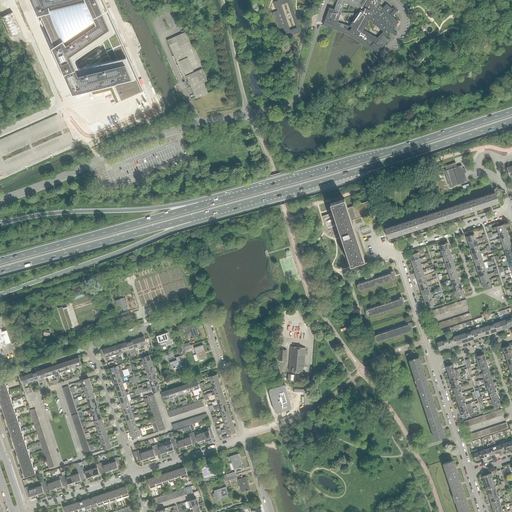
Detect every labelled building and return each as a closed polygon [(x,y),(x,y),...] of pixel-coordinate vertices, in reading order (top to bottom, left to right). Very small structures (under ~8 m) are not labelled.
[(32,0),(37,10),(39,9),(42,16),(40,21),(46,32),(49,41),(54,43),(57,50),(55,51),(73,91),(75,91),(76,93),(78,92),(78,94),(81,93),(82,94),(96,91),(113,87),(121,104),(145,93),(103,0),(32,0)] [(277,10),(273,12),(278,29),(283,27),(286,37),(301,32),(295,14),(289,0),(278,0),(274,1),(277,10)] [(336,0),(334,9),(329,8),(323,25),(336,30),(344,33),(358,40),(362,44),(375,56),(376,54),(381,49),(383,47),(389,40),(385,37),(398,22),(388,14),(392,9),(391,8),(386,4),(382,8),(379,12),(376,9),(380,2),(380,1),(380,0),(363,0),(361,5),(360,5),(360,4),(358,2),(357,1),(358,0),(336,0)] [(16,11),(5,16),(13,36),(24,31),(16,11)] [(187,80),(191,88),(203,83),(207,81),(202,69),(203,69),(193,49),(185,32),(166,40),(179,69),(178,69),(180,73),(181,73),(185,81),(187,80)] [(208,95),(203,83),(191,88),(196,101),(208,95)] [(64,118),(66,124),(72,121),(69,116),(64,118)] [(75,138),(77,143),(85,140),(84,138),(104,131),(101,124),(89,129),(85,121),(78,124),(81,132),(77,134),(78,137),(75,138)] [(464,173),(465,173),(465,172),(465,171),(465,170),(465,169),(464,169),(464,168),(463,169),(461,165),(453,168),(452,164),(445,166),(446,170),(445,171),(450,186),(466,181),(464,173)] [(479,197),(482,208),(498,202),(494,192),(479,197)] [(463,203),(466,213),(482,208),(479,197),(463,203)] [(329,214),(322,216),(325,224),(326,229),(329,228),(332,227),(336,226),(337,225),(339,231),(341,230),(343,236),(341,237),(350,265),(364,260),(354,230),(353,220),(350,221),(345,208),(347,208),(344,199),(342,199),(330,203),(333,213),(332,213),(329,214)] [(347,208),(345,208),(350,221),(353,220),(356,219),(373,213),(369,201),(357,205),(347,208)] [(447,208),(451,218),(466,213),(463,203),(447,208)] [(431,213),(435,223),(451,218),(447,208),(431,213)] [(419,228),(435,223),(431,213),(416,218),(419,228)] [(400,223),(403,233),(419,228),(416,218),(400,223)] [(403,233),(400,223),(384,228),(387,238),(403,233)] [(504,224),(496,227),(492,228),(493,230),(497,229),(498,232),(506,230),(504,224)] [(506,230),(498,232),(500,238),(508,235),(506,230)] [(466,237),(468,242),(476,240),(474,234),(466,237)] [(501,241),(502,244),(510,241),(508,235),(500,238),(497,239),(498,242),(501,241)] [(468,242),(470,248),(477,245),(476,240),(468,242)] [(510,241),(502,244),(504,250),(511,247),(510,241)] [(439,245),(441,251),(449,249),(447,243),(439,245)] [(479,251),(477,245),(470,248),(472,254),(479,251)] [(441,251),(443,257),(451,255),(449,249),(441,251)] [(472,254),(474,260),(481,257),(480,254),(483,253),(482,250),(479,251),(472,254)] [(411,261),(418,259),(417,253),(409,255),(411,261)] [(443,257),(445,263),(453,260),(451,255),(443,257)] [(481,257),(474,260),(475,265),(483,263),(481,257)] [(413,267),(420,264),(418,259),(411,261),(413,267)] [(445,263),(446,268),(454,266),(453,260),(445,263)] [(477,271),(485,268),(483,263),(475,265),(477,271)] [(413,267),(414,273),(422,270),(420,264),(413,267)] [(446,268),(448,274),(456,271),(454,266),(446,268)] [(477,271),(479,277),(487,274),(485,268),(477,271)] [(414,273),(416,278),(424,276),(423,272),(426,271),(425,269),(422,270),(414,273)] [(356,284),(358,291),(396,279),(393,271),(390,271),(391,273),(356,284)] [(458,277),(456,271),(448,274),(450,280),(458,277)] [(479,277),(481,282),(489,280),(488,277),(491,275),(490,273),(487,274),(479,277)] [(426,282),(424,276),(416,278),(418,284),(426,282)] [(460,283),(458,277),(450,280),(452,286),(460,283)] [(489,280),(481,282),(483,288),(491,286),(489,282),(492,281),(491,279),(489,280)] [(418,284),(420,290),(428,287),(426,282),(418,284)] [(452,286),(454,291),(462,289),(460,283),(452,286)] [(430,293),(428,287),(420,290),(422,295),(430,293)] [(464,294),(462,289),(454,291),(456,297),(464,294)] [(422,295),(424,301),(432,298),(431,295),(434,294),(433,292),(430,293),(422,295)] [(404,305),(401,296),(398,297),(399,299),(365,310),(367,317),(404,305)] [(116,305),(121,304),(123,311),(127,310),(123,298),(115,301),(116,305)] [(434,304),(432,298),(424,301),(426,307),(434,304)] [(62,308),(59,309),(66,331),(69,330),(69,328),(73,327),(67,308),(63,310),(62,308)] [(507,328),(505,320),(499,322),(502,330),(507,328)] [(412,330),(410,322),(407,323),(407,325),(373,336),(375,343),(412,330)] [(502,330),(499,322),(493,324),(496,331),(502,330)] [(190,338),(198,336),(196,328),(197,327),(195,323),(184,327),(186,333),(188,333),(190,338)] [(476,329),(479,337),(485,335),(482,327),(481,324),(478,325),(479,328),(476,329)] [(490,333),(496,331),(493,324),(488,325),(490,333)] [(482,327),(485,335),(490,333),(488,325),(482,327)] [(468,332),(465,333),(468,341),(473,339),(471,331),(470,328),(467,329),(468,332)] [(0,342),(1,344),(5,343),(5,344),(10,342),(6,330),(1,331),(0,329),(0,342)] [(476,329),(471,331),(473,339),(479,337),(476,329)] [(157,337),(159,345),(165,343),(166,346),(173,343),(169,332),(164,333),(164,334),(157,337)] [(468,341),(465,333),(459,335),(462,343),(468,341)] [(454,337),(456,345),(462,343),(459,335),(454,337)] [(146,344),(143,336),(137,338),(141,348),(144,347),(143,345),(146,344)] [(448,339),(451,346),(456,345),(454,337),(448,339)] [(141,348),(137,338),(132,340),(134,348),(135,347),(135,349),(138,348),(139,349),(141,348)] [(445,348),(451,346),(448,339),(442,340),(445,348)] [(134,348),(132,340),(126,342),(128,350),(134,348)] [(439,350),(445,348),(442,340),(436,342),(439,350)] [(128,350),(126,342),(120,344),(122,351),(128,350)] [(120,352),(122,351),(120,344),(114,346),(117,353),(118,356),(121,355),(120,352)] [(198,361),(207,358),(202,345),(193,348),(198,361)] [(502,348),(504,353),(511,351),(510,348),(511,348),(510,345),(502,348)] [(114,346),(108,347),(111,355),(117,353),(114,346)] [(304,366),(305,348),(290,346),(288,372),(295,372),(294,382),(300,383),(301,373),(302,373),(302,366),(304,366)] [(111,355),(108,347),(102,349),(106,360),(109,359),(108,356),(111,355)] [(286,361),(287,350),(279,349),(278,360),(286,361)] [(408,360),(416,358),(414,351),(405,354),(407,361),(408,360)] [(143,364),(151,361),(149,355),(141,358),(142,361),(139,362),(140,365),(143,364)] [(179,368),(186,365),(182,355),(175,357),(176,360),(169,363),(172,369),(178,367),(179,368)] [(418,357),(416,358),(408,360),(413,376),(424,373),(418,357)] [(81,365),(78,358),(72,360),(75,367),(81,365)] [(75,367),(72,360),(66,361),(69,369),(75,367)] [(479,368),(487,365),(485,360),(479,362),(480,365),(476,367),(476,369),(479,368)] [(69,369),(66,361),(61,363),(63,371),(69,369)] [(153,367),(151,361),(143,364),(145,370),(153,367)] [(63,371),(61,363),(55,365),(57,372),(63,371)] [(454,366),(453,364),(445,366),(447,372),(454,370),(452,367),(454,366)] [(57,372),(55,365),(49,367),(52,374),(54,373),(55,377),(59,376),(57,372)] [(120,365),(116,366),(109,369),(111,374),(122,371),(120,365)] [(52,374),(49,367),(43,369),(46,376),(52,374)] [(145,370),(147,375),(154,373),(153,367),(145,370)] [(46,376),(43,369),(38,371),(41,380),(42,379),(43,379),(43,377),(46,376)] [(447,372),(449,378),(457,375),(456,373),(457,373),(456,369),(454,370),(447,372)] [(41,380),(38,371),(32,373),(34,380),(37,379),(38,381),(39,382),(41,382),(41,380)] [(111,374),(113,380),(120,378),(120,377),(124,376),(122,371),(111,374)] [(482,377),(483,379),(491,377),(489,371),(482,373),(484,377),(482,377)] [(34,380),(32,373),(26,375),(29,382),(34,380)] [(148,378),(149,381),(156,378),(154,373),(147,375),(145,376),(146,379),(148,378)] [(424,373),(413,376),(419,392),(429,389),(424,373)] [(209,377),(211,383),(218,380),(216,374),(209,377)] [(29,382),(26,375),(20,377),(23,384),(29,382)] [(451,384),(457,382),(456,378),(458,378),(457,375),(449,378),(451,384)] [(90,384),(88,378),(81,381),(83,387),(90,384)] [(113,380),(114,386),(122,383),(120,378),(113,380)] [(147,385),(148,387),(158,384),(156,378),(149,381),(150,384),(147,385)] [(211,383),(213,388),(220,386),(218,380),(211,383)] [(192,390),(197,388),(199,394),(202,393),(199,384),(197,384),(196,381),(190,383),(192,390)] [(0,383),(0,402),(0,403),(11,400),(5,382),(0,383)] [(114,386),(116,392),(124,389),(122,383),(114,386)] [(186,392),(192,390),(190,383),(184,385),(186,392)] [(487,391),(495,388),(493,383),(486,385),(487,388),(486,388),(487,391)] [(92,390),(90,384),(83,387),(84,392),(92,390)] [(152,393),(160,390),(158,384),(148,387),(143,389),(142,387),(139,388),(140,393),(151,389),(152,393)] [(269,390),(269,391),(275,411),(275,412),(276,413),(277,413),(282,411),(281,410),(285,409),(286,410),(291,409),(291,408),(292,408),(292,407),(292,406),(286,386),(286,385),(285,385),(284,385),(270,389),(269,389),(269,390)] [(215,394),(222,392),(220,386),(213,388),(214,391),(203,395),(205,400),(209,399),(208,396),(215,394)] [(182,397),(178,387),(173,389),(175,396),(179,394),(180,398),(182,397)] [(453,389),(455,395),(461,393),(460,390),(462,389),(461,387),(453,389)] [(490,396),(497,394),(495,388),(487,391),(488,393),(489,393),(490,396)] [(116,392),(118,397),(126,395),(129,394),(128,391),(125,392),(124,389),(116,392)] [(172,397),(175,396),(173,389),(167,390),(169,398),(171,402),(173,401),(172,397)] [(434,404),(429,389),(419,392),(424,408),(434,404)] [(94,396),(92,390),(84,392),(86,398),(94,396)] [(163,400),(169,398),(167,390),(161,392),(163,400)] [(224,397),(222,392),(215,394),(217,400),(224,397)] [(491,402),(498,400),(497,394),(490,396),(491,399),(490,400),(487,401),(488,403),(491,402)] [(118,397),(120,403),(128,401),(126,395),(118,397)] [(95,401),(94,396),(86,398),(88,404),(95,401)] [(226,403),(224,397),(217,400),(219,406),(226,403)] [(457,401),(459,406),(465,404),(464,401),(465,401),(465,398),(457,401)] [(0,403),(6,422),(17,418),(11,400),(0,403)] [(97,407),(95,401),(88,404),(90,410),(97,407)] [(120,403),(122,409),(130,407),(128,401),(120,403)] [(459,406),(460,412),(472,408),(470,403),(465,404),(459,406)] [(439,420),(434,404),(424,408),(429,423),(439,420)] [(122,409),(124,415),(131,412),(130,409),(135,408),(134,405),(130,407),(122,409)] [(99,413),(97,407),(90,410),(86,411),(87,413),(91,412),(92,415),(99,413)] [(474,414),(472,408),(460,412),(462,418),(474,414)] [(229,415),(228,409),(220,411),(222,417),(229,415)] [(124,415),(126,421),(133,418),(139,416),(138,413),(132,415),(131,412),(124,415)] [(94,421),(101,419),(99,413),(92,415),(94,421)] [(222,417),(224,423),(231,421),(229,415),(222,417)] [(6,422),(12,440),(23,437),(17,418),(6,422)] [(135,424),(133,418),(126,421),(128,426),(135,424)] [(96,427),(103,425),(101,419),(94,421),(96,427)] [(444,436),(439,420),(429,423),(434,439),(437,439),(437,440),(438,439),(438,438),(444,436)] [(224,423),(226,429),(233,426),(231,421),(224,423)] [(137,430),(135,424),(128,426),(130,432),(137,430)] [(98,433),(105,430),(103,425),(96,427),(98,433)] [(228,434),(235,432),(233,426),(226,429),(221,431),(217,432),(218,435),(222,434),(221,433),(227,431),(228,434)] [(202,433),(205,442),(211,440),(210,438),(213,437),(210,427),(206,428),(207,431),(202,433)] [(140,429),(137,430),(130,432),(131,438),(139,435),(142,435),(140,429)] [(205,442),(202,433),(195,435),(194,432),(191,433),(195,443),(198,442),(198,444),(205,442)] [(192,444),(195,443),(191,433),(188,434),(189,437),(183,439),(186,448),(192,446),(192,444)] [(109,442),(107,436),(99,438),(101,444),(109,442)] [(12,440),(18,458),(29,455),(23,437),(12,440)] [(173,439),(176,449),(179,448),(180,450),(186,448),(183,439),(177,441),(176,438),(173,439)] [(164,445),(168,454),(174,452),(173,450),(176,449),(173,439),(169,440),(170,443),(164,445)] [(503,442),(501,443),(503,451),(509,449),(507,442),(506,440),(503,441),(503,442)] [(101,444),(103,450),(110,448),(109,442),(101,444)] [(489,444),(492,454),(498,452),(496,446),(495,444),(492,446),(491,443),(489,444)] [(154,445),(158,455),(161,454),(161,456),(168,454),(164,445),(158,447),(157,444),(154,445)] [(484,448),(484,450),(486,456),(492,454),(489,444),(486,444),(487,446),(484,448)] [(146,451),(149,460),(155,458),(155,456),(158,455),(154,445),(151,446),(152,449),(146,451)] [(478,450),(481,458),(486,456),(484,450),(481,451),(481,449),(478,450)] [(149,460),(146,451),(140,453),(139,450),(135,451),(139,461),(142,460),(143,463),(149,460)] [(475,460),(481,458),(478,450),(476,451),(476,452),(473,453),(475,460)] [(233,469),(242,466),(238,453),(229,456),(233,469)] [(25,477),(31,475),(35,473),(29,455),(18,458),(25,477)] [(120,467),(117,457),(114,459),(115,462),(109,464),(112,473),(118,470),(117,469),(120,467)] [(442,463),(447,479),(458,476),(452,460),(446,462),(446,461),(444,462),(445,463),(442,463)] [(87,481),(93,479),(90,470),(84,472),(81,462),(78,463),(83,480),(86,479),(87,481)] [(105,475),(112,473),(109,464),(103,466),(102,462),(101,462),(98,463),(102,474),(105,473),(105,475)] [(72,476),(75,485),(81,483),(80,481),(83,480),(78,463),(75,464),(77,471),(78,474),(72,476)] [(90,470),(93,479),(100,477),(99,475),(102,474),(98,463),(95,464),(96,468),(90,470)] [(203,479),(215,475),(211,463),(205,465),(205,467),(204,468),(204,466),(199,468),(203,479)] [(184,466),(178,468),(181,477),(187,475),(184,466)] [(181,477),(178,468),(171,470),(174,480),(181,477)] [(174,480),(171,470),(165,472),(168,482),(174,480)] [(165,472),(159,475),(162,484),(168,482),(165,472)] [(492,480),(490,473),(481,476),(484,482),(492,480)] [(75,485),(72,476),(66,478),(65,475),(61,476),(65,486),(68,485),(68,487),(75,485)] [(153,477),(156,486),(162,484),(159,475),(153,477)] [(65,486),(61,476),(58,477),(59,480),(53,482),(56,491),(62,489),(62,487),(65,486)] [(463,492),(458,476),(447,479),(453,495),(463,492)] [(150,488),(156,486),(153,477),(147,479),(150,488)] [(241,493),(249,490),(245,477),(237,480),(241,493)] [(56,491),(53,482),(47,484),(46,480),(43,482),(46,492),(49,491),(50,493),(56,491)] [(484,482),(486,489),(494,486),(492,480),(484,482)] [(41,486),(35,488),(37,496),(43,494),(43,493),(46,492),(43,482),(40,483),(41,486)] [(28,498),(31,497),(32,498),(37,496),(35,488),(29,490),(28,486),(25,488),(28,498)] [(125,486),(119,488),(122,497),(128,495),(125,486)] [(186,494),(193,492),(191,486),(184,488),(186,494)] [(486,489),(488,495),(497,493),(494,486),(486,489)] [(218,499),(228,495),(225,487),(213,491),(214,494),(212,494),(214,501),(218,500),(218,499)] [(115,499),(122,497),(119,488),(112,490),(115,499)] [(186,494),(184,488),(178,490),(180,496),(186,494)] [(109,501),(115,499),(112,490),(106,492),(109,501)] [(180,496),(178,490),(172,492),(174,498),(180,496)] [(109,501),(106,492),(100,494),(103,503),(109,501)] [(174,498),(172,492),(166,494),(168,500),(174,498)] [(453,495),(458,511),(468,508),(463,492),(453,495)] [(488,495),(490,502),(499,499),(497,493),(488,495)] [(103,503),(100,494),(94,496),(97,505),(103,503)] [(97,505),(94,496),(88,498),(91,507),(97,505)] [(88,498),(82,500),(85,509),(85,511),(92,510),(91,507),(88,498)] [(196,498),(195,498),(187,501),(189,507),(199,504),(196,498)] [(492,508),(501,506),(499,499),(490,502),(492,508)] [(82,500),(75,502),(79,511),(85,509),(82,500)] [(71,511),(76,511),(79,511),(75,502),(69,504),(71,511)]
